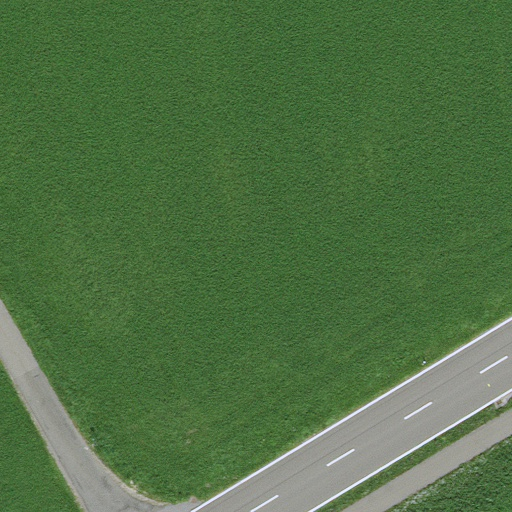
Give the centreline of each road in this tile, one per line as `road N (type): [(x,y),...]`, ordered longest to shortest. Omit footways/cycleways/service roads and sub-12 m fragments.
road 1 (secondary): [(262,511),(511,358)]
road 2 (track): [(112,511),(0,323)]
